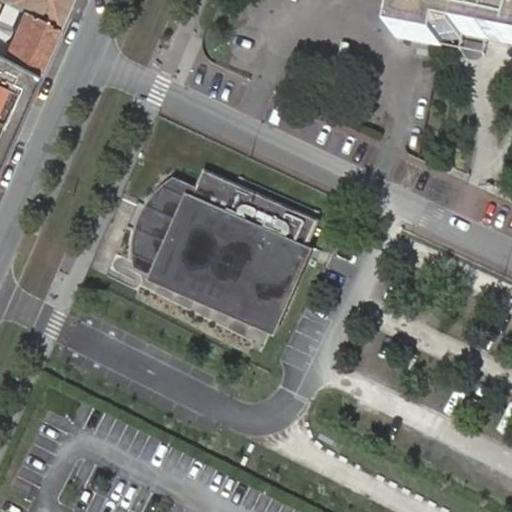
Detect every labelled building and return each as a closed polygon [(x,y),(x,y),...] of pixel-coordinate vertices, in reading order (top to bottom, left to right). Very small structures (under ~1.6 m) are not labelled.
[(57,31),(70,0),(8,0),(5,5),(21,13),(57,31)] [(511,0),(412,0),(405,42),(447,49),(450,32),(511,42),(511,0)] [(37,77),(57,31),(21,13),(5,5),(0,18),(0,57),(1,58),(37,77)] [(0,161),(37,77),(1,58),(0,57),(0,161)] [(319,251),(313,249),(327,218),(210,168),(201,188),(179,178),(161,196),(148,213),(145,223),(140,240),(141,265),(157,273),(154,279),(280,336),(319,251)]
